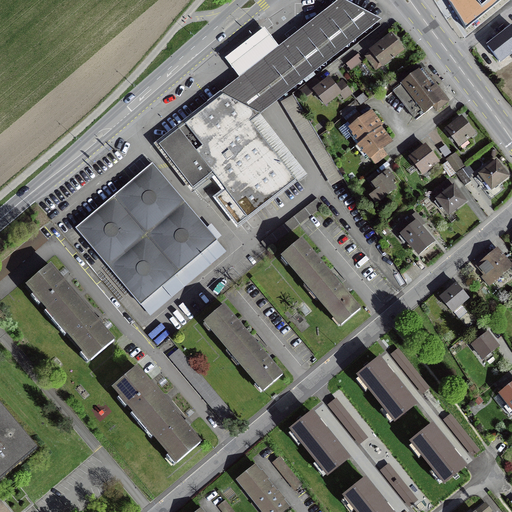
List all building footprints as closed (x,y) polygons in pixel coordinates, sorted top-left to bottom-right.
[(342,0),(221,92),(261,114),(381,20),(342,0)] [(449,0),(468,23),(496,0),(449,0)] [(265,28),(225,59),(239,77),(280,46),(265,28)] [(511,28),(496,40),(507,54),(511,50),(511,28)] [(403,50),(392,35),(371,51),(371,52),(366,56),(376,70),(382,65),(382,66),(403,50)] [(434,106),(437,111),(448,102),(435,86),(432,89),(428,83),(432,81),(422,69),(403,84),(400,81),(407,76),(405,72),(389,84),(417,120),(434,106)] [(306,98),(315,91),(325,104),(343,90),(339,84),(335,87),(329,79),(322,85),(316,79),(301,91),(306,98)] [(209,175),(212,172),(226,190),(216,198),(238,226),(296,180),(251,122),(261,114),(223,95),(159,145),(193,188),(209,175)] [(294,97),(285,102),(333,183),(343,178),(294,97)] [(362,120),(352,128),(354,130),(353,139),(357,145),(355,146),(381,126),(371,113),(362,120)] [(462,118),(447,130),(458,144),(473,132),(462,118)] [(379,128),(381,127),(381,126),(355,146),(355,147),(355,146),(360,152),(368,154),(370,156),(389,142),(379,128)] [(426,146),(411,158),(421,172),(437,160),(426,146)] [(455,154),(447,159),(456,172),(464,166),(455,154)] [(447,161),(442,166),(450,177),(456,173),(447,161)] [(497,162),(481,174),(492,189),(508,176),(497,162)] [(152,164),(76,228),(140,304),(216,240),(152,164)] [(471,181),(462,169),(456,173),(465,186),(471,181)] [(371,195),(377,203),(395,189),(392,185),(396,182),(388,171),(380,178),(375,172),(366,179),(376,191),(371,195)] [(454,187),(448,180),(432,192),(438,199),(449,213),(465,201),(454,187)] [(414,214),(407,220),(412,225),(402,233),(419,254),(433,242),(416,222),(419,220),(414,214)] [(0,265),(9,275),(51,241),(42,231),(0,264),(0,265)] [(283,256),(312,291),(331,275),(325,267),(324,268),(308,249),(309,248),(302,240),(283,256)] [(498,250),(479,266),(486,275),(488,273),(494,280),(511,265),(498,250)] [(59,323),(82,304),(78,299),(76,300),(57,278),(58,276),(50,266),(27,285),(59,323)] [(337,282),(331,275),(312,291),(342,325),(360,309),(354,301),(353,302),(336,283),(337,282)] [(457,285),(441,298),(452,311),(468,298),(457,285)] [(114,341),(82,304),(59,323),(91,360),(114,341)] [(231,314),(224,306),(206,322),(235,356),(253,341),(247,333),(246,334),(230,315),(231,314)] [(487,333),(472,344),(483,359),(498,347),(487,333)] [(253,341),(235,356),(264,391),(282,375),(276,367),(275,368),(259,349),(260,348),(253,341)] [(430,387),(399,348),(392,354),(423,392),(430,387)] [(181,349),(172,357),(220,415),(230,407),(181,349)] [(358,373),(395,419),(416,402),(379,356),(358,373)] [(146,425),(169,405),(164,400),(163,402),(144,379),(145,378),(137,368),(114,387),(146,425)] [(511,383),(500,393),(511,407),(511,383)] [(367,438),(336,399),(329,405),(360,443),(367,438)] [(0,479),(37,448),(0,404),(0,479)] [(200,443),(169,405),(146,425),(178,462),(200,443)] [(350,456),(313,410),(291,428),(328,474),(350,456)] [(480,450),(451,414),(444,420),(473,455),(480,450)] [(466,464),(433,423),(411,440),(444,481),(466,464)] [(284,476),(290,471),(279,457),(273,462),(284,476)] [(417,500),(388,465),(382,470),(410,505),(417,500)] [(257,498),(271,487),(255,467),(239,480),(245,488),(247,486),(257,498)] [(290,471),(284,476),(295,490),(301,485),(290,471)] [(358,511),(394,511),(366,477),(344,494),(358,511)] [(264,511),(280,511),(287,507),(271,487),(257,498),(266,510),(265,511),(264,511)] [(219,506),(223,511),(233,511),(225,501),(219,506)] [(489,511),(491,510),(486,503),(475,511),(489,511)]
